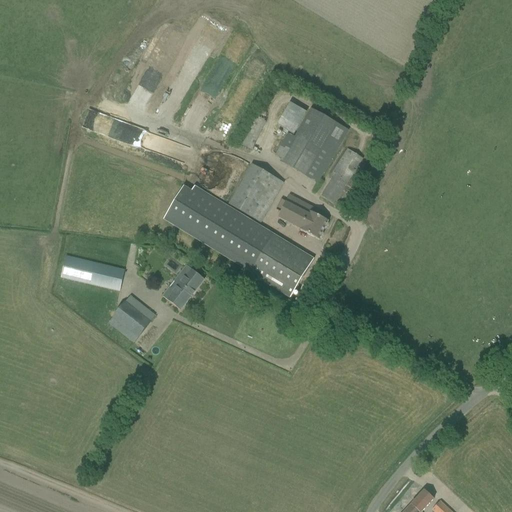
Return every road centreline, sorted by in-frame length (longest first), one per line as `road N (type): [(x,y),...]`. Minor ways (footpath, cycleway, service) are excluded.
road 1 (unclassified): [(477,391),(323,302),(293,359),(274,362),(178,318)]
road 2 (unclassified): [(363,511),(397,463),(477,391)]
